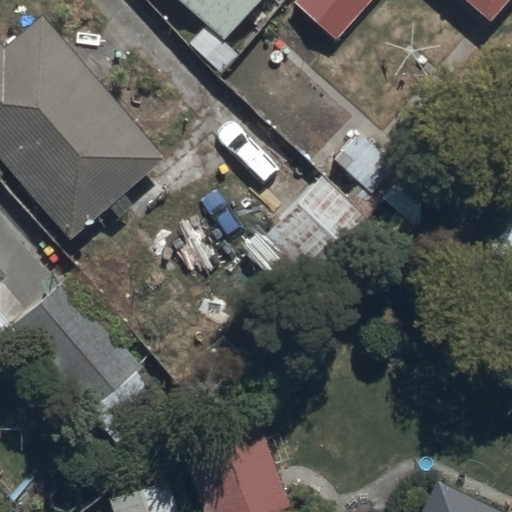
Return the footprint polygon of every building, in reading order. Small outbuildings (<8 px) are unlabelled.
[(252,0),(181,0),(223,35),(252,0)] [(367,0),(295,0),(338,36),(367,0)] [(501,0),(475,0),(490,13),(501,0)] [(162,153),(42,9),(3,41),(0,37),(0,151),(67,232),(162,153)] [(379,236),(321,176),(246,250),(304,309),(379,236)] [(511,212),(485,243),(511,266),(511,212)] [(0,335),(12,325),(0,310),(0,280),(7,274),(0,265),(0,335)] [(143,361),(67,274),(13,321),(120,443),(167,402),(136,367),(143,361)] [(258,406),(172,435),(197,511),(265,511),(290,504),(258,406)] [(176,511),(166,477),(107,494),(112,511),(176,511)] [(505,511),(434,477),(416,511),(505,511)]
